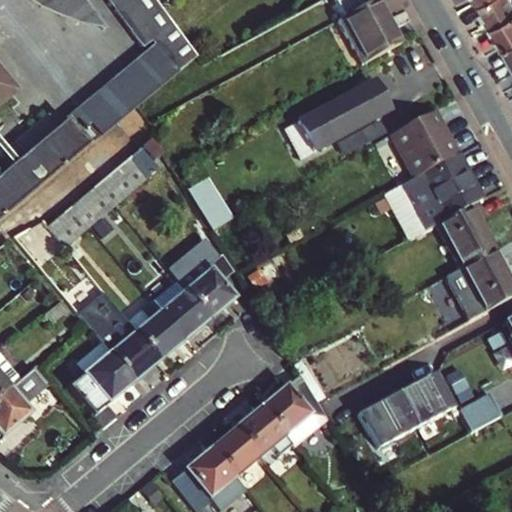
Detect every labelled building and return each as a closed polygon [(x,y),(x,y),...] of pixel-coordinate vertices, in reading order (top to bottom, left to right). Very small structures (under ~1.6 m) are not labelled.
[(53,127),(43,114),(6,145),(16,158),(9,164),(0,171),(0,217),(138,103),(197,53),(159,4),(155,0),(107,0),(112,6),(116,11),(116,12),(140,43),(150,36),(155,41),(88,98),(76,107),(53,127)] [(27,0),(29,1),(40,7),(52,12),(64,17),(76,20),(89,23),(102,25),(105,25),(103,22),(116,12),(116,11),(112,6),(98,16),(85,0),(27,0)] [(332,0),(341,16),(368,0),(332,0)] [(334,19),(346,42),(351,39),(362,59),(395,40),(373,0),(368,0),(341,16),(334,19)] [(511,0),(481,0),(491,16),(511,3),(511,0)] [(511,31),(511,3),(491,16),(503,37),(511,31)] [(511,31),(503,37),(511,53),(511,31)] [(344,131),(384,109),(368,80),(329,102),(344,131)] [(407,177),(412,174),(445,156),(435,138),(442,135),(428,109),(383,134),(407,177)] [(150,156),(163,145),(157,134),(142,147),(150,156)] [(0,153),(9,164),(16,158),(6,145),(0,138),(0,153)] [(150,156),(142,147),(131,156),(149,178),(160,168),(150,156)] [(455,150),(445,156),(412,174),(407,177),(398,182),(423,225),(432,220),(433,219),(470,199),(479,194),(455,150)] [(149,178),(131,156),(118,166),(136,188),(149,178)] [(136,188),(118,166),(106,176),(125,198),(136,188)] [(125,198),(106,176),(95,185),(113,208),(114,206),(125,198)] [(220,195),(211,179),(193,189),(202,205),(220,195)] [(113,208),(95,185),(83,195),(101,217),(113,208)] [(101,217),(83,195),(70,206),(88,228),(101,217)] [(470,199),(433,219),(432,220),(457,266),(492,247),(475,216),(478,214),(470,199)] [(88,228),(70,206),(59,215),(77,237),(88,228)] [(77,237),(59,215),(47,225),(64,248),(77,237)] [(12,250),(4,242),(0,245),(0,259),(0,260),(11,251),(12,250)] [(511,293),(511,283),(492,247),(457,266),(481,310),(511,293)] [(232,298),(199,259),(173,281),(207,320),(232,298)] [(207,320),(173,281),(148,302),(181,341),(207,320)] [(148,302),(124,323),(137,340),(156,362),(181,341),(148,302)] [(511,314),(500,321),(511,343),(511,314)] [(137,340),(124,323),(98,344),(131,383),(156,362),(137,340)] [(98,344),(73,365),(82,376),(67,389),(90,417),(131,383),(98,344)] [(18,381),(0,359),(0,395),(8,389),(18,381)] [(458,402),(473,399),(467,369),(451,372),(458,402)] [(359,413),(377,446),(455,405),(437,371),(359,413)] [(291,446),(324,419),(298,375),(259,407),(283,436),(291,446)] [(29,415),(8,389),(0,395),(0,438),(29,415)] [(488,391),(457,408),(469,430),(500,414),(488,391)] [(283,436),(259,407),(234,428),(258,457),(283,436)] [(258,457),(234,428),(209,449),(232,477),(258,457)] [(169,482),(195,511),(209,501),(216,511),(243,490),(232,477),(209,449),(169,482)]
